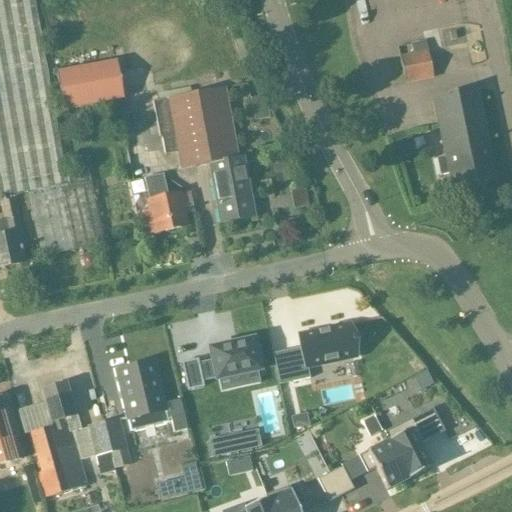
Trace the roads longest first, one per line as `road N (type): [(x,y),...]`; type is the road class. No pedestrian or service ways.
road 1 (unclassified): [(0,335),(379,248)]
road 2 (tertiary): [(379,248),(272,0)]
road 3 (tertiary): [(511,366),(442,259),(414,245),(379,248)]
road 4 (residential): [(511,126),(486,0)]
